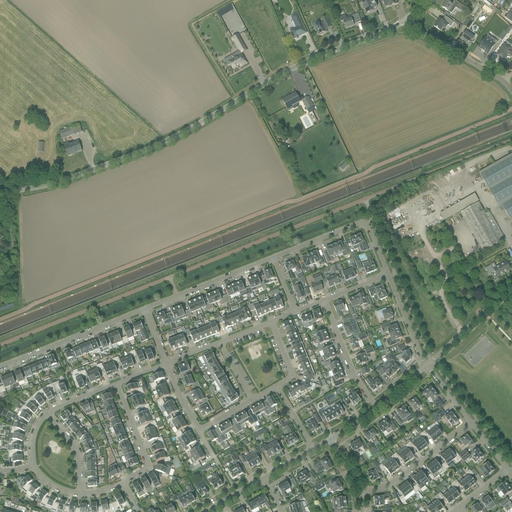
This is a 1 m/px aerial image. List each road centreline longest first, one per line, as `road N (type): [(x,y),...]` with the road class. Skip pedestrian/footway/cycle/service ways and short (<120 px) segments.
road 1 (unclassified): [(0,192),(50,185),(159,145),(275,77),(406,19)]
road 2 (residential): [(0,367),(144,309)]
road 3 (residential): [(144,309),(273,259)]
road 4 (residential): [(358,492),(395,481),(469,423)]
road 5 (residential): [(406,19),(511,92)]
